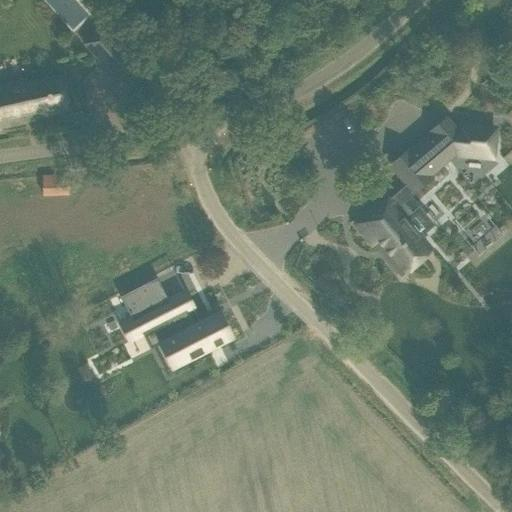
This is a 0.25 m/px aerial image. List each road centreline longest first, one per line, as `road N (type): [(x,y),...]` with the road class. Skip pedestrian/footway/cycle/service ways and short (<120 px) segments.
road 1 (unclassified): [(495,511),(225,244),(199,209),(171,124)]
road 2 (unclassified): [(171,124),(280,88),(385,0)]
road 3 (unclassified): [(0,147),(171,124)]
